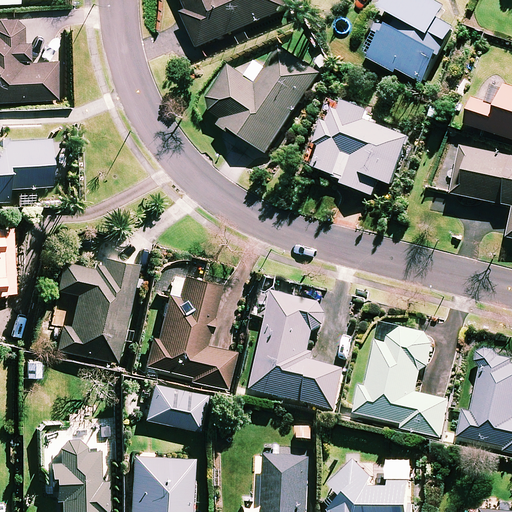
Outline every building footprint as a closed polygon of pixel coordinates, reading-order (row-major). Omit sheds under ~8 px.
[(185,0),(189,8),(184,11),(199,45),(289,6),(286,0),(185,0)] [(448,0),(389,0),(388,4),(395,8),(370,54),(398,69),(400,66),(424,80),(455,24),(440,16),(448,0)] [(27,38),(23,38),(23,21),(20,21),(20,16),(0,16),(0,99),(60,98),(58,58),(28,59),(27,38)] [(234,65),(206,107),(222,118),(219,123),(236,135),(239,130),(268,149),(321,72),(283,45),(258,82),(234,65)] [(511,85),(508,84),(501,104),(476,97),(468,123),(511,136),(511,85)] [(371,107),(348,98),(345,105),(335,101),(319,140),(323,141),(315,163),(345,175),(343,180),(374,192),(380,177),(391,182),(410,134),(368,117),(371,107)] [(50,145),(50,135),(0,135),(0,197),(8,197),(8,183),(52,183),(52,170),(70,170),(69,145),(50,145)] [(511,153),(450,141),(440,188),(511,203),(511,229),(511,235),(511,153)] [(0,289),(16,290),(14,222),(0,222),(0,289)] [(140,261),(104,253),(101,267),(63,258),(57,286),(77,290),(70,322),(63,320),(57,346),(118,359),(140,261)] [(221,279),(185,271),(180,292),(169,290),(158,334),(153,333),(146,363),(192,373),(190,379),(228,388),(237,349),(207,342),(221,279)] [(320,304),(273,293),(251,390),(334,409),(343,368),(307,360),(313,331),(316,331),(318,330),(320,329),(322,327),(324,326),(326,324),(327,321),(327,319),(327,316),(327,314),(326,312),(325,309),(324,307),(322,306),(320,304)] [(429,366),(436,340),(431,332),(402,325),(389,332),(387,342),(380,341),(369,384),(364,383),(358,410),(404,422),(403,426),(442,436),(451,398),(418,390),(424,365),(429,366)] [(511,353),(484,348),(473,406),(467,405),(461,436),(507,445),(506,450),(511,450),(511,353)] [(208,391),(154,379),(145,415),(200,428),(208,391)] [(61,438),(59,439),(60,457),(53,457),(54,496),(61,496),(61,511),(103,511),(110,511),(110,479),(101,479),(100,447),(84,447),(84,439),(82,437),(81,436),(79,435),(78,434),(76,434),(74,433),(72,433),(70,433),(69,433),(67,434),(65,435),(63,435),(62,437),(61,438)] [(191,511),(194,455),(132,452),(129,511),(191,511)] [(309,511),(310,456),(264,455),(263,511),(309,511)] [(339,471),(338,474),(336,511),(411,511),(414,459),(391,458),(390,484),(375,483),(376,474),(373,474),(372,471),(370,468),(368,466),(366,464),(363,463),(360,462),(357,461),(354,461),(351,462),(348,463),(345,464),(343,466),(341,468),(339,471)]
